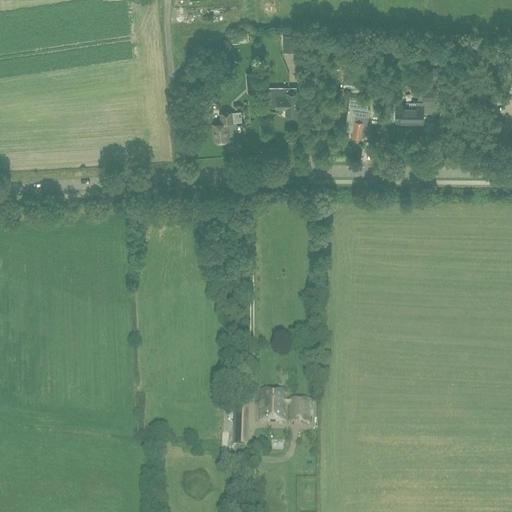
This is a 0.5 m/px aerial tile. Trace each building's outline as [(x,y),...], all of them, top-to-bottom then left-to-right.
[(301,36),(284,35),(283,52),(295,52),(295,50),(300,50),(301,36)] [(231,44),(233,62),(243,62),(242,44),(231,44)] [(354,77),(345,77),(344,88),(359,88),(359,82),(353,82),(354,77)] [(277,94),(277,87),(268,87),(268,108),(276,108),(285,109),(285,114),(299,115),(299,94),(296,94),(296,90),(286,89),(286,94),(277,94)] [(437,89),(423,88),(423,100),(437,101),(437,89)] [(346,124),(354,125),(352,138),(361,139),(362,134),(366,134),(370,109),(368,108),(369,99),(350,96),(346,124)] [(396,105),(396,123),(423,123),(424,102),(407,102),(406,105),(396,105)] [(244,119),(253,118),(252,109),(243,109),(244,119)] [(213,125),(215,142),(228,141),(227,123),(233,122),(232,111),(220,113),(221,124),(213,125)] [(286,393),(261,391),(260,421),(285,422),(286,404),(290,404),(289,423),(309,424),(310,402),(286,401),(286,393)] [(233,445),(245,446),(247,407),(235,406),(233,445)]
